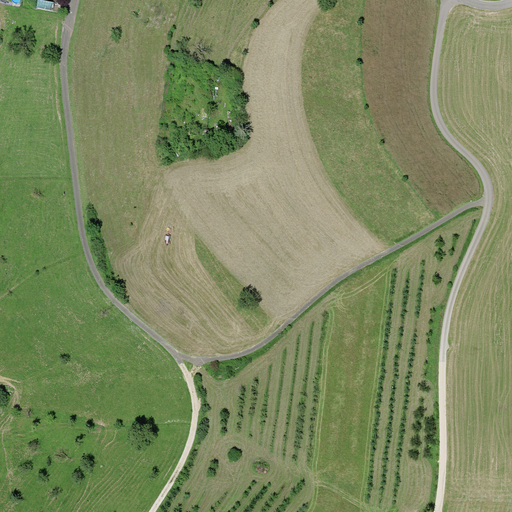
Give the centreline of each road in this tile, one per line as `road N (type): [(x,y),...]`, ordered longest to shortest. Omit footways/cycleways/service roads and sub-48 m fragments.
road 1 (track): [(491,198),(382,257),(250,355),(226,362),(177,357),(88,244),(69,176),(62,51)]
road 2 (track): [(446,0),(439,89),(491,198),(448,313),(440,511)]
road 3 (track): [(152,511),(194,426),(193,388),(177,357)]
